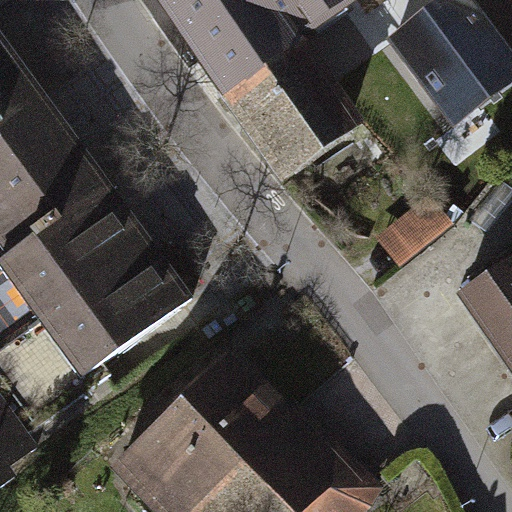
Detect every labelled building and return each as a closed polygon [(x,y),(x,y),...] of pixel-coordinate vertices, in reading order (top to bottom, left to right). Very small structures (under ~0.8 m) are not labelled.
[(231,92),(294,48),(289,41),(347,0),(169,0),(166,3),(229,93),(231,92)] [(511,61),(465,0),(449,0),(395,41),(458,123),(511,82),(511,61)] [(0,37),(0,245),(5,253),(103,180),(80,148),(63,124),(45,100),(0,37)] [(294,48),(231,92),(287,170),(349,128),(294,48)] [(104,182),(103,180),(5,253),(11,261),(0,268),(0,488),(14,478),(8,469),(36,448),(28,437),(111,376),(103,365),(192,300),(188,295),(169,309),(92,205),(117,187),(110,178),(104,182)] [(485,232),(511,198),(511,188),(501,180),(469,219),(485,232)] [(450,227),(430,203),(384,241),(404,265),(450,227)] [(511,265),(465,298),(511,365),(511,265)] [(235,367),(182,416),(236,472),(242,464),(287,511),(303,511),(339,478),(235,367)] [(236,472),(182,416),(122,467),(163,511),(195,511),(200,508),(204,511),(287,511),(242,464),(236,472)]
